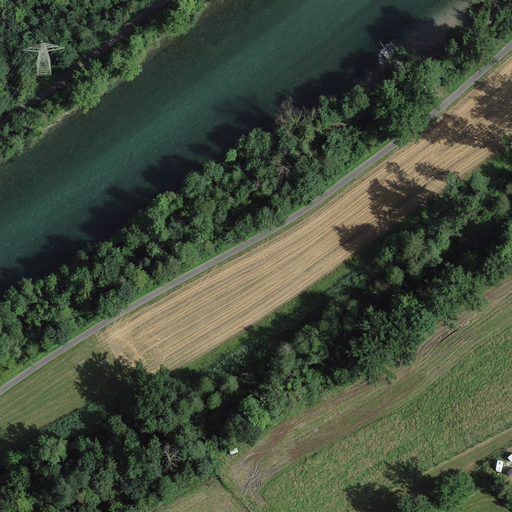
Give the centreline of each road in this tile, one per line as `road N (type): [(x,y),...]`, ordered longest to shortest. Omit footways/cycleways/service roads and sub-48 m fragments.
road 1 (track): [(511,45),(305,209),(0,392)]
road 2 (track): [(168,0),(0,120)]
